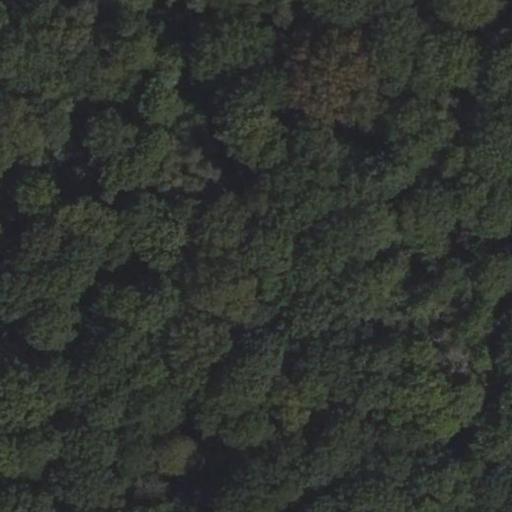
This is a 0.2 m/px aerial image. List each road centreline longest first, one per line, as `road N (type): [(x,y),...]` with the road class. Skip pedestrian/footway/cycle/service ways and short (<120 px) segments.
road 1 (track): [(0,347),(218,511)]
road 2 (track): [(511,357),(379,511)]
